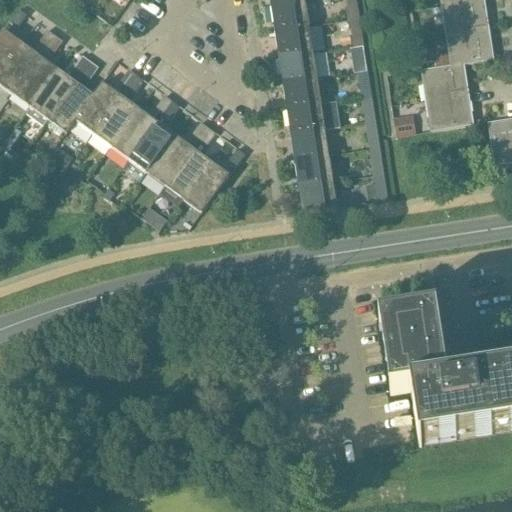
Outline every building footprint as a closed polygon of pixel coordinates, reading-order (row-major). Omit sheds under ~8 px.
[(485,2),(484,0),(440,0),(442,8),(485,2)] [(310,17),(329,14),(327,1),(308,5),(310,17)] [(275,34),(309,28),(305,2),(271,8),(275,34)] [(442,8),(446,39),(489,32),(485,2),(442,8)] [(357,4),(346,6),(349,23),(360,21),(357,4)] [(19,11),(9,23),(18,30),(27,17),(19,11)] [(309,28),(275,34),(279,60),(313,55),(313,54),(325,52),(321,29),(310,30),(309,28)] [(0,36),(0,76),(23,45),(4,31),(0,36)] [(361,31),(350,32),(353,49),(364,47),(361,31)] [(494,63),(489,32),(446,39),(450,68),(451,69),(464,67),(464,68),(494,63)] [(39,45),(47,51),(56,38),(48,33),(39,45)] [(54,57),(64,44),(56,38),(47,51),(54,57)] [(23,45),(0,76),(0,87),(12,97),(41,59),(47,51),(39,45),(33,53),(23,45)] [(282,85),(317,80),(313,55),(279,60),(282,85)] [(365,56),(354,58),(356,74),(367,73),(365,56)] [(58,72),(41,59),(12,97),(30,110),(58,72)] [(74,71),(82,77),(91,64),(84,59),(74,71)] [(90,83),(99,70),(91,64),(82,77),(90,83)] [(421,72),(425,104),(468,97),(464,68),(464,67),(451,69),(450,68),(421,72)] [(30,110),(25,117),(43,130),(48,123),(82,77),(74,71),(68,79),(58,72),(30,110)] [(119,84),(127,90),(136,77),(129,72),(119,84)] [(82,77),(48,123),(51,125),(48,129),(60,137),(63,134),(66,137),(76,123),(75,123),(94,98),(93,98),(84,91),(90,83),(82,77)] [(127,90),(135,96),(144,83),(136,77),(127,90)] [(282,85),(286,111),(321,106),(317,80),(282,85)] [(369,82),(358,83),(360,100),(371,99),(369,82)] [(103,84),(93,98),(94,98),(75,123),(76,123),(94,136),(122,98),(103,84)] [(473,128),(468,97),(425,104),(430,134),(473,128)] [(139,112),(122,98),(94,136),(111,150),(139,112)] [(155,111),(163,116),(172,104),(164,98),(155,111)] [(163,116),(170,122),(180,109),(172,104),(163,116)] [(321,106),(286,111),(290,138),(325,132),(340,130),(336,104),(321,106)] [(373,108),(362,110),(364,126),(375,125),(373,108)] [(111,150),(129,163),(157,125),(139,112),(111,150)] [(416,136),(413,118),(393,121),(396,139),(416,136)] [(475,123),(476,132),(487,130),(485,121),(475,123)] [(511,121),(487,125),(494,169),(511,166),(511,121)] [(129,163),(122,172),(140,185),(147,176),(175,138),(157,125),(129,163)] [(191,138),(199,143),(208,130),(201,125),(191,138)] [(199,143),(206,149),(216,136),(208,130),(199,143)] [(290,138),(294,164),(329,158),(325,132),(290,138)] [(377,134),(366,136),(368,153),(379,151),(377,134)] [(193,151),(175,138),(147,176),(165,189),(193,151)] [(165,189),(159,196),(177,210),(182,202),(211,165),(200,157),(206,149),(199,143),(193,151),(165,189)] [(0,151),(0,162),(12,171),(21,160),(3,147),(0,151)] [(50,159),(61,168),(68,159),(56,150),(50,159)] [(32,155),(27,151),(21,159),(30,165),(33,161),(33,159),(32,155)] [(245,157),(236,151),(227,164),(235,170),(245,157)] [(298,189),(332,184),(329,158),(294,164),(298,189)] [(380,160),(369,161),(372,178),(383,176),(380,160)] [(211,165),(182,202),(201,216),(229,179),(211,165)] [(337,212),(332,184),(298,189),(302,217),(337,212)] [(385,188),(374,189),(376,206),(378,206),(387,205),(385,188)] [(113,198),(115,196),(108,192),(107,193),(105,196),(103,199),(109,204),(113,198)] [(150,228),(152,226),(158,217),(150,211),(143,220),(142,222),(150,228)] [(511,379),(445,389),(443,378),(434,319),(435,318),(435,316),(378,324),(378,327),(380,327),(391,397),(412,394),(420,450),(511,436),(511,379)]
